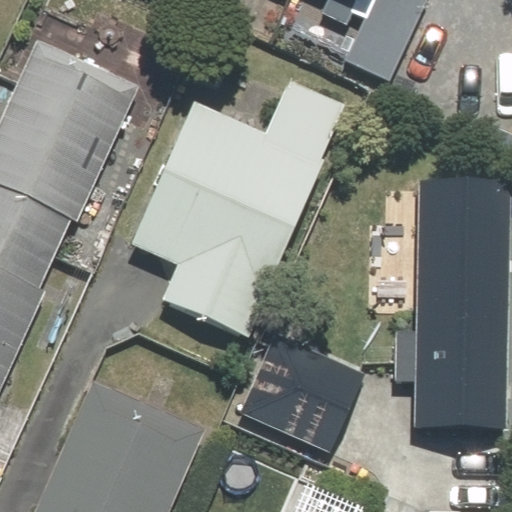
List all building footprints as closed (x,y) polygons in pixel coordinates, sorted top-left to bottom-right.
[(338,0),(359,9),(354,21),(368,27),(379,0),(338,0)] [(419,0),(379,0),(368,27),(348,68),(390,88),(429,4),(419,0)] [(157,95),(32,41),(0,116),(0,422),(14,429),(157,95)] [(269,137),(195,104),(130,251),(172,270),(156,306),(252,348),(356,115),(291,86),(269,137)] [(408,383),(408,430),(499,431),(504,182),(413,182),(409,332),(390,332),(389,383),(408,383)] [(268,337),(234,414),(324,453),(358,376),(268,337)] [(168,511),(201,433),(87,386),(34,511),(168,511)] [(235,485),(250,451),(223,439),(208,473),(235,485)]
